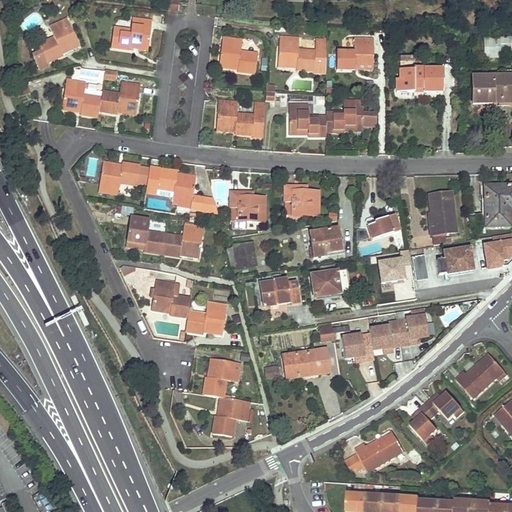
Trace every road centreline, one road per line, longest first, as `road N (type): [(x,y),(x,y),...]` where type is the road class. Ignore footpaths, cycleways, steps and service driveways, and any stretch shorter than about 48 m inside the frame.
road 1 (residential): [(511,163),(315,164),(83,141),(65,159),(64,176),(151,354),(169,368)]
road 2 (unclassified): [(487,317),(371,411),(287,454)]
road 3 (trunk): [(76,371),(53,293),(0,188)]
road 4 (trunk): [(0,364),(72,464),(94,511)]
road 5 (trunk): [(0,287),(79,439)]
road 6 (motorway): [(141,511),(76,371)]
road 7 (trunk): [(76,371),(0,247)]
road 8 (unclassified): [(287,454),(164,511)]
